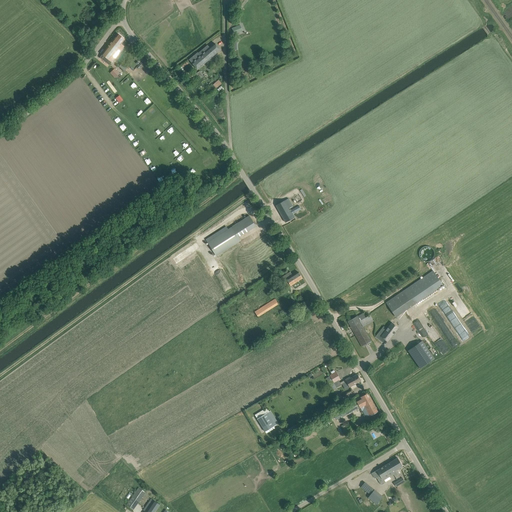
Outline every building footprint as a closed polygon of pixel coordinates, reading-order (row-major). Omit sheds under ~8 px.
[(100,57),(110,65),(124,46),(121,44),(125,39),(118,34),(100,57)] [(192,63),(198,69),(220,50),(215,43),(210,47),(208,45),(199,53),(198,52),(192,57),(195,60),(192,63)] [(119,66),(123,70),(127,66),(123,62),(119,66)] [(200,70),(195,74),(199,79),(203,76),(200,70)] [(213,84),(215,88),(221,84),(219,80),(213,84)] [(288,208),(293,206),(289,198),(284,200),(276,205),(286,222),(290,220),(295,217),(293,214),(301,209),(299,206),(291,210),(290,209),(289,210),(288,208)] [(249,216),(243,220),(249,230),(256,226),(249,216)] [(207,242),(216,256),(240,241),(238,237),(249,230),(243,220),(207,242)] [(395,296),(384,302),(392,315),(441,287),(432,271),(393,294),(395,296)] [(280,278),(285,285),(289,283),(290,286),(302,278),(298,272),(293,276),(290,272),(286,274),(280,278)] [(254,312),(258,318),(278,305),(275,299),(254,312)] [(440,305),(457,334),(463,330),(446,301),(440,305)] [(362,347),(372,342),(357,316),(348,321),(362,347)] [(381,336),(380,337),(385,341),(385,340),(388,342),(398,328),(392,322),(381,336)] [(434,358),(422,341),(408,351),(420,368),(434,358)] [(336,372),(330,376),(337,387),(342,384),(339,380),(340,379),(336,372)] [(349,378),(346,380),(349,387),(361,381),(357,374),(350,378),(349,378)] [(357,402),(360,407),(362,411),(366,408),(370,416),(378,412),(368,394),(364,396),(364,395),(364,396),(361,397),(362,399),(357,402)] [(345,407),(349,414),(359,408),(355,401),(345,407)] [(256,421),(264,434),(276,427),(268,414),(256,421)] [(398,458),(390,462),(395,471),(393,473),(395,477),(400,474),(397,470),(403,466),(398,458)] [(390,462),(383,466),(389,475),(393,473),(395,471),(390,462)] [(389,475),(383,466),(372,473),(375,478),(377,477),(382,485),(386,482),(384,478),(389,475)] [(394,483),(396,487),(405,482),(402,477),(397,480),(394,483)] [(369,497),(377,504),(382,496),(365,482),(361,487),(371,495),(369,497)] [(127,505),(134,510),(136,505),(148,489),(141,484),(130,501),(127,505)] [(154,511),(162,501),(153,496),(146,506),(143,510),(146,511),(154,511)]
